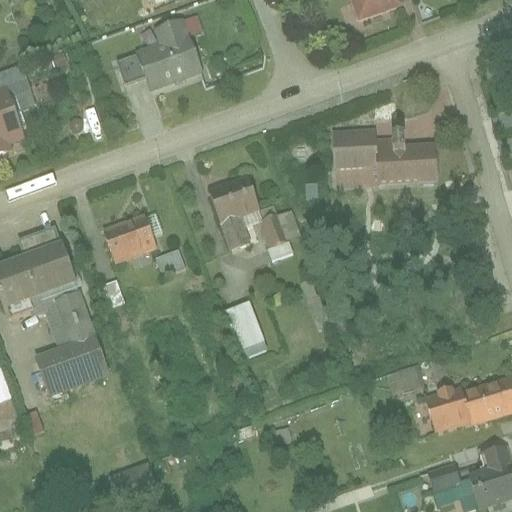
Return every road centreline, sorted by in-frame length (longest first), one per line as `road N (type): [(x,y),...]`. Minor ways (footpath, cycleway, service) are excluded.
road 1 (residential): [(0,211),(298,100)]
road 2 (residential): [(511,267),(445,44)]
road 3 (residential): [(298,100),(445,44)]
